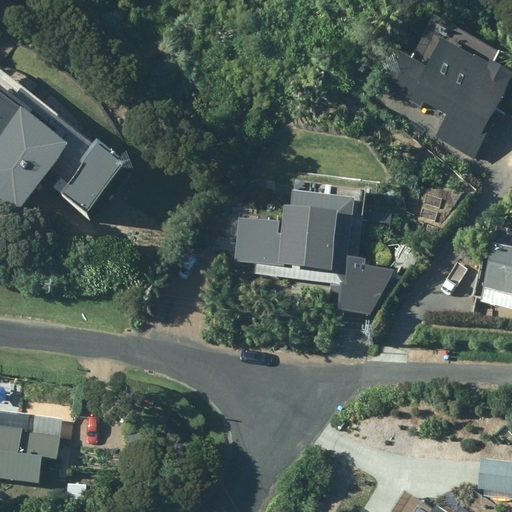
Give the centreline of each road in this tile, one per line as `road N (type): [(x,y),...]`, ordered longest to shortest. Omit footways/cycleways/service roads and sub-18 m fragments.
road 1 (unclassified): [(273,416),(234,370),(0,329)]
road 2 (unclassified): [(511,373),(384,371),(327,381),(273,416)]
